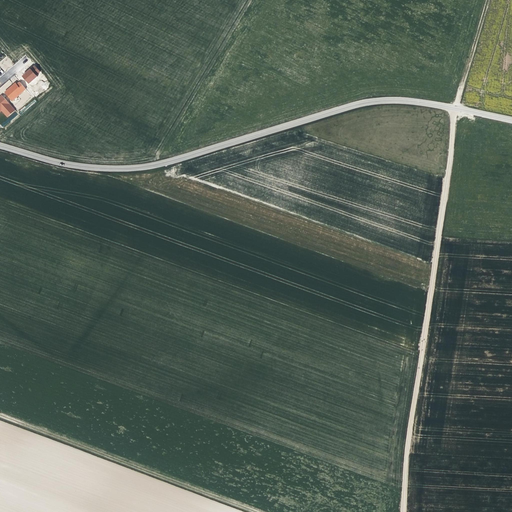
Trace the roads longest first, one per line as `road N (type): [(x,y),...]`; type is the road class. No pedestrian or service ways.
road 1 (unclassified): [(511,120),(401,101),(357,104),(151,166),(73,167),(0,145)]
road 2 (track): [(488,0),(456,107),(406,439),(403,511)]
road 3 (track): [(0,416),(268,511)]
